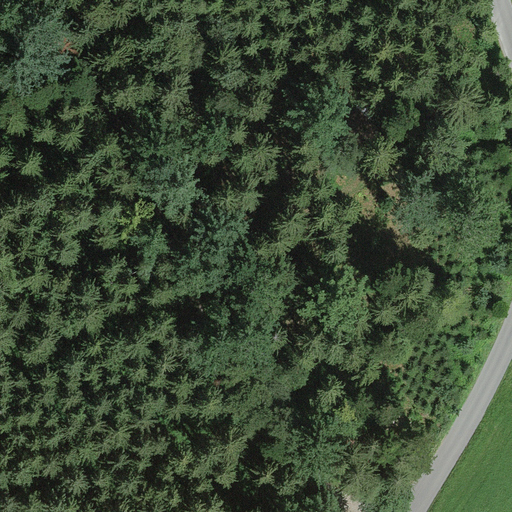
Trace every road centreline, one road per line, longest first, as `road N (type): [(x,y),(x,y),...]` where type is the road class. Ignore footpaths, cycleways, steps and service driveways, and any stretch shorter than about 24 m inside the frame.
road 1 (track): [(38,0),(152,197),(237,416),(276,455),(363,511)]
road 2 (unclassified): [(409,511),(511,330)]
